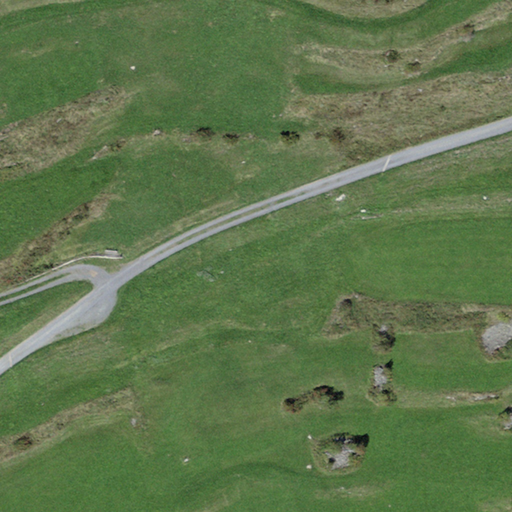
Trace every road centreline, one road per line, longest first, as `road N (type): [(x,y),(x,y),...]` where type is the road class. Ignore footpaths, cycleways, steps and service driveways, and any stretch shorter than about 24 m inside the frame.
road 1 (track): [(511,121),(251,212),(109,284)]
road 2 (track): [(109,284),(101,303),(0,361)]
